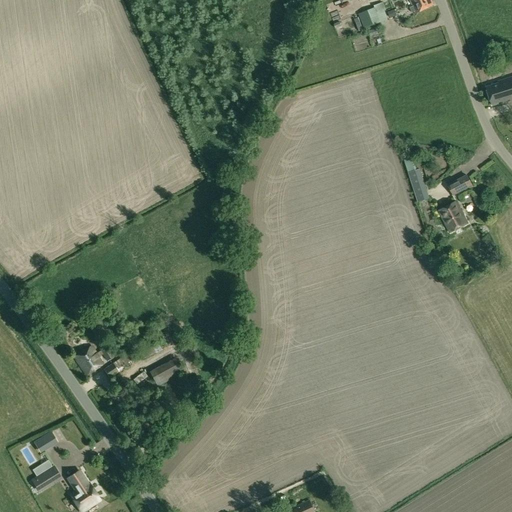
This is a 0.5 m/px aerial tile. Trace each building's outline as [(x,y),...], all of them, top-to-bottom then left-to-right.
[(405,0),(406,1),(407,0),(410,0),(413,6),(410,7),(412,12),(415,11),(416,13),(434,5),(431,0),(405,0)] [(368,27),(381,22),(377,13),(375,7),(362,12),(368,27)] [(486,87),(491,104),(492,104),(492,106),(498,104),(498,102),(502,101),(503,102),(511,99),(511,77),(499,81),(500,83),(486,87)] [(413,153),(403,156),(406,165),(408,172),(418,202),(429,198),(420,169),(418,169),(416,162),(413,153)] [(448,185),(453,195),(472,185),(467,175),(448,185)] [(438,210),(450,233),(468,224),(456,201),(438,210)] [(164,340),(159,342),(163,349),(167,346),(164,340)] [(156,353),(153,347),(151,343),(138,350),(140,353),(144,360),(156,353)] [(86,375),(103,364),(92,346),(75,357),(86,375)] [(101,350),(107,361),(114,357),(114,356),(108,346),(101,350)] [(104,369),(109,378),(119,372),(138,359),(131,350),(114,362),(104,369)] [(40,451),(47,447),(42,438),(35,442),(40,451)] [(54,465),(31,479),(39,492),(62,478),(54,465)] [(88,485),(79,472),(69,479),(77,492),(88,485)] [(89,484),(88,485),(77,492),(72,496),(82,511),(100,500),(89,484)] [(342,505),(336,496),(331,499),(336,508),(342,505)] [(291,509),(292,511),(315,511),(310,500),(291,509)]
